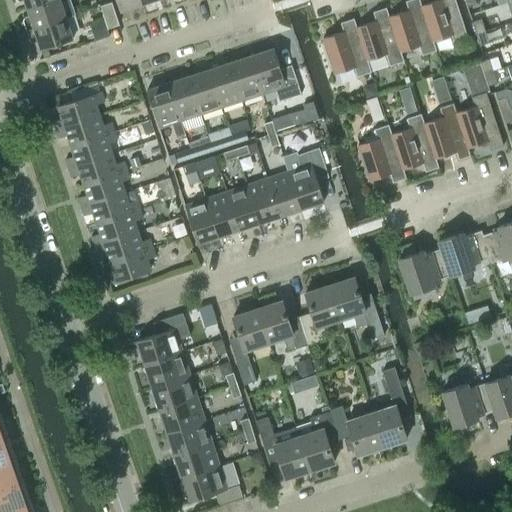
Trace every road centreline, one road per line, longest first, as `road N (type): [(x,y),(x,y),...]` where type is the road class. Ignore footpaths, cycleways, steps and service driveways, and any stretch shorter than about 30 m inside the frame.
road 1 (residential): [(62,328),(345,233)]
road 2 (residential): [(0,98),(261,13)]
road 3 (residential): [(62,328),(0,141)]
road 4 (residential): [(125,511),(62,328)]
road 5 (residential): [(300,511),(395,481),(424,463)]
road 6 (residential): [(392,216),(511,178)]
